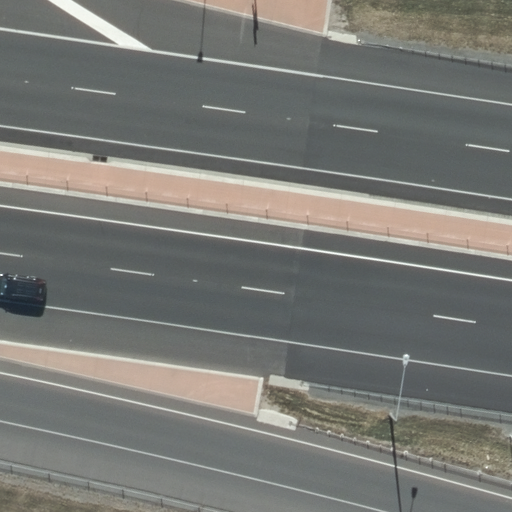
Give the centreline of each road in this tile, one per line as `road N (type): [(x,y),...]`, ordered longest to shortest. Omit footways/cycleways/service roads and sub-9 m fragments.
road 1 (motorway): [(0,67),(511,144)]
road 2 (motorway): [(511,334),(0,259)]
road 3 (motorway): [(423,511),(0,408)]
